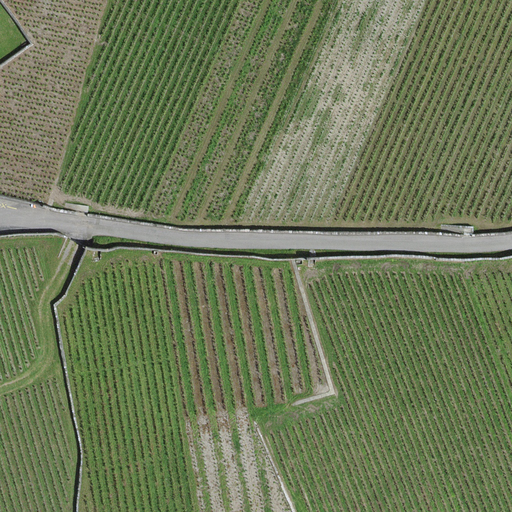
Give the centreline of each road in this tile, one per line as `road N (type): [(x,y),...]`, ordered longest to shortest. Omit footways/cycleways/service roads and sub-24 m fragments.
road 1 (unclassified): [(511,242),(190,238),(0,212)]
road 2 (track): [(85,225),(49,301),(45,363),(0,391)]
